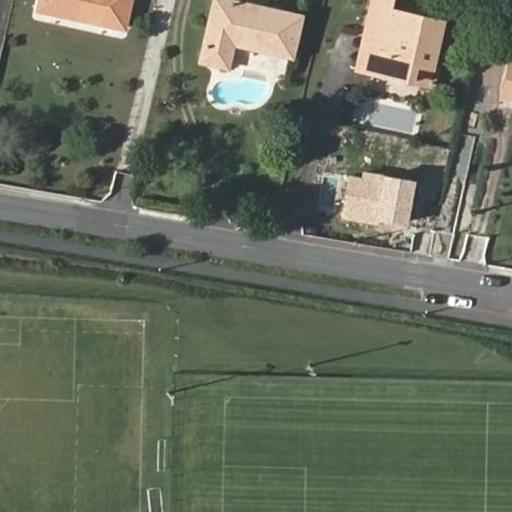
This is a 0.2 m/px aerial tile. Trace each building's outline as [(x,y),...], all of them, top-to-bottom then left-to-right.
[(38,0),(36,6),(121,25),(126,0),(38,0)] [(293,58),(302,13),(242,0),(211,0),(198,61),(227,69),(233,45),(293,58)] [(383,37),(374,73),(408,80),(413,61),(428,65),(438,19),(390,8),(392,0),(371,0),(364,33),(383,37)] [(364,33),(356,68),(374,73),(383,37),(364,33)] [(511,60),(503,95),(511,96),(511,60)] [(413,61),(408,80),(424,83),(428,65),(413,61)]
